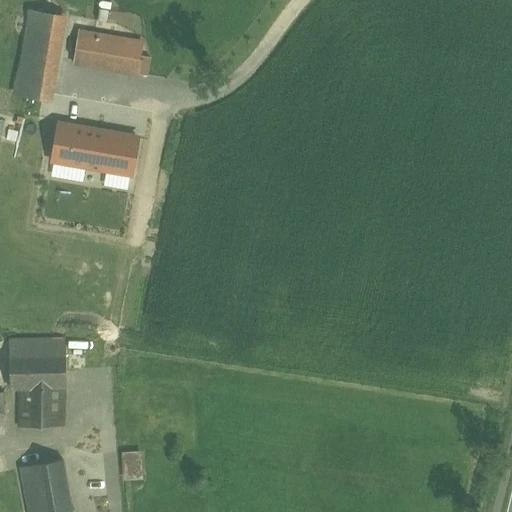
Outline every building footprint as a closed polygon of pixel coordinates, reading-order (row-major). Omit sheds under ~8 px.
[(50,0),(32,0),(31,10),(49,12),(50,0)] [(49,12),(31,10),(17,94),(54,100),(69,15),(49,12)] [(144,45),(79,33),(74,62),(139,74),(144,45)] [(98,80),(99,71),(70,65),(68,74),(98,80)] [(106,131),(60,124),(55,155),(50,154),(49,160),(60,162),(85,166),(88,144),(104,146),(106,131)] [(88,144),(85,166),(60,162),(53,204),(51,204),(49,214),(93,221),(104,146),(88,144)] [(71,385),(70,338),(13,340),(15,388),(22,388),(23,424),(69,423),(68,385),(71,385)] [(8,396),(0,395),(0,435),(9,436),(8,396)] [(143,478),(142,450),(119,451),(120,479),(143,478)] [(72,511),(62,462),(25,469),(33,511),(72,511)]
